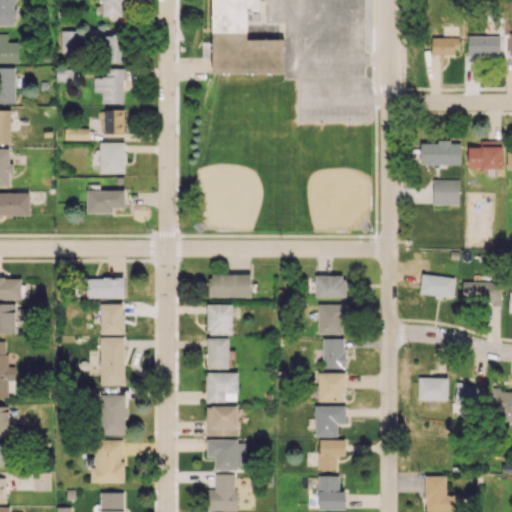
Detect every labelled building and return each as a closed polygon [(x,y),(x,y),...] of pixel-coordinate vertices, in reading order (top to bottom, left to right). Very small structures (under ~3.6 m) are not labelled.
[(0,0),(0,24),(16,25),(15,0),(0,0)] [(101,0),(101,16),(123,17),(123,0),(101,0)] [(211,0),(212,73),(284,73),(284,39),(247,39),(247,9),(259,9),(259,0),(211,0)] [(78,31),(61,30),(61,51),(78,51),(78,31)] [(7,34),(0,33),(0,61),(18,62),(19,42),(7,42),(7,34)] [(105,35),(106,62),(124,62),(124,34),(105,35)] [(499,36),(468,35),(468,55),(499,55),(499,36)] [(457,55),(458,37),(432,37),(431,54),(457,55)] [(0,102),(14,103),(15,67),(0,66),(0,102)] [(55,80),(73,81),(73,68),(56,68),(55,80)] [(102,103),(123,103),(124,68),(105,68),(105,77),(94,77),(93,92),(102,92),(102,103)] [(124,109),(105,108),(104,133),(124,134),(124,109)] [(0,143),(12,143),(11,109),(0,109),(0,143)] [(64,139),(88,140),(89,128),(64,127),(64,139)] [(460,142),(420,141),(420,163),(460,164),(460,142)] [(502,141),(480,141),(480,146),(468,146),(467,167),(502,168),(502,141)] [(99,173),(124,172),(124,142),(99,142),(99,173)] [(0,185),(10,186),(10,174),(13,174),(13,162),(9,162),(9,148),(0,148),(0,185)] [(458,204),(458,179),(432,179),(432,204),(458,204)] [(124,189),(86,190),(86,212),(112,212),(112,207),(124,207),(124,189)] [(0,214),(27,215),(28,193),(0,192),(0,214)] [(209,297),(250,296),(250,273),(208,274),(209,297)] [(419,294),(452,298),(455,278),(422,273),(419,294)] [(345,297),(345,275),(315,274),(314,296),(345,297)] [(0,299),(21,299),(21,276),(0,276),(0,299)] [(86,277),(86,297),(124,296),(124,277),(86,277)] [(500,304),(501,282),(462,281),(462,303),(500,304)] [(0,302),(0,332),(17,332),(16,303),(0,302)] [(100,333),(123,333),(123,303),(100,303),(100,333)] [(207,334),(232,334),(231,303),(207,303),(207,334)] [(344,333),(343,303),(317,303),(318,333),(344,333)] [(124,337),(100,336),(100,384),(123,384),(124,337)] [(228,367),(228,337),(206,337),(207,368),(228,367)] [(345,338),(322,337),(322,368),(344,368),(345,338)] [(0,340),(0,396),(15,396),(14,366),(6,366),(6,340),(0,340)] [(237,372),(206,372),(205,400),(237,400),(237,372)] [(344,372),(318,372),(317,401),(344,401),(344,372)] [(417,399),(447,400),(447,377),(418,376),(417,399)] [(481,407),(483,385),(456,383),(454,404),(481,407)] [(511,421),(511,390),(492,390),(491,421),(511,421)] [(100,394),(99,434),(124,434),(125,394),(100,394)] [(345,405),(315,404),(314,436),(337,436),(337,424),(345,424),(345,405)] [(237,405),(206,405),(206,435),(237,435),(237,405)] [(0,435),(10,436),(11,407),(0,406),(0,435)] [(345,438),(318,439),(319,469),(336,469),(336,455),(345,455),(345,438)] [(123,481),(122,439),(94,440),(95,467),(90,468),(90,482),(123,481)] [(214,468),(245,469),(245,439),(206,439),(206,457),(214,457),(214,468)] [(8,443),(0,442),(0,464),(7,465),(8,443)] [(33,490),(50,489),(50,471),(33,472),(33,490)] [(236,510),(235,473),(214,473),(214,489),(207,489),(207,510),(236,510)] [(318,509),(345,509),(344,491),(338,491),(338,475),(318,475),(318,509)] [(446,475),(425,475),(425,511),(456,511),(456,494),(445,494),(446,475)] [(100,492),(100,511),(123,511),(123,492),(100,492)]
